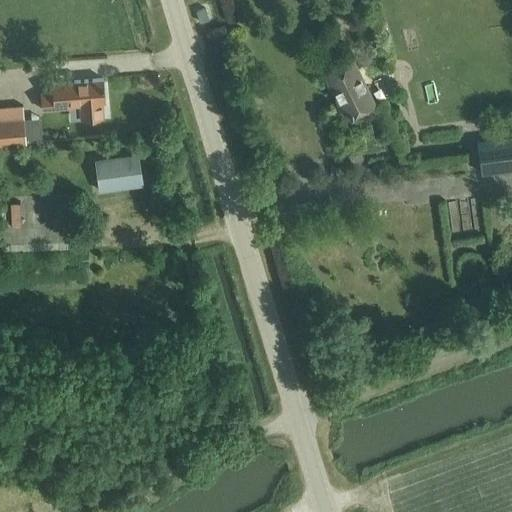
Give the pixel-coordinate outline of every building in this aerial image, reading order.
[(344,117),(374,103),(352,58),(323,73),(344,117)] [(53,105),(69,103),(70,119),(104,116),(103,100),(101,78),(50,82),(51,94),(39,95),(41,108),(54,107),(53,105)] [(21,117),(0,118),(0,143),(23,141),(22,118),(21,117)] [(511,134),(475,140),(479,171),(511,167),(511,134)] [(145,154),(148,172),(159,170),(155,152),(145,154)] [(93,160),(97,190),(140,185),(136,154),(93,160)] [(32,201),(22,202),(24,225),(34,224),(32,201)]
